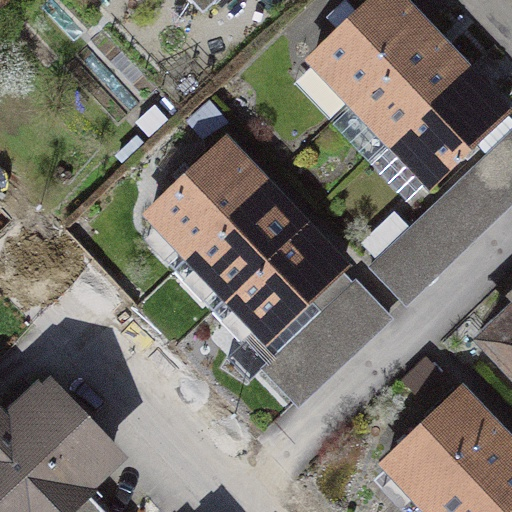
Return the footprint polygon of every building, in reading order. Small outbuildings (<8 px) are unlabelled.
[(351,102),(427,30),(398,0),(375,0),(312,61),(351,102)] [(466,71),(427,30),(351,102),(390,143),(466,71)] [(505,112),(466,71),(390,143),(429,184),(505,112)] [(188,257),(264,185),(225,143),(149,215),(188,257)] [(303,225),(264,185),(188,257),(227,297),(303,225)] [(342,267),(303,225),(227,297),(266,339),(342,267)] [(299,398),(396,306),(359,266),(261,358),(299,398)] [(511,296),(511,298),(511,299),(511,317),(487,341),(511,367),(511,296)] [(425,506),(501,434),(461,392),(385,464),(425,506)] [(0,422),(0,511),(102,511),(79,487),(110,457),(50,395),(10,433),(0,422)] [(511,445),(501,434),(425,506),(430,511),(499,511),(511,500),(511,445)] [(511,511),(511,500),(499,511),(511,511)]
